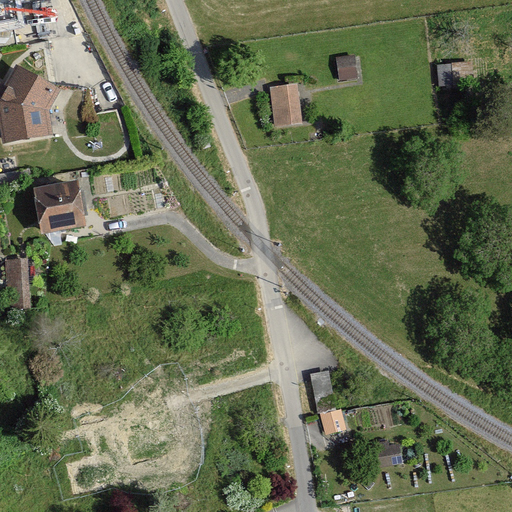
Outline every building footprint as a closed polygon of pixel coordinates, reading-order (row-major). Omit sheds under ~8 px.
[(19,0),(0,0),(0,31),(24,27),(19,0)] [(354,57),(338,59),(341,79),(357,77),(354,57)] [(470,65),(438,67),(439,84),(471,82),(470,65)] [(59,91),(16,67),(0,95),(0,124),(3,144),(51,137),(48,112),(59,91)] [(297,87),(271,88),(273,126),(299,124),(297,87)] [(84,227),(77,185),(35,192),(42,234),(84,227)] [(29,308),(27,261),(7,262),(9,309),(29,308)] [(198,344),(187,303),(145,314),(156,355),(198,344)] [(78,380),(67,339),(25,350),(36,391),(78,380)] [(208,383),(198,344),(156,355),(166,393),(198,385),(208,383)] [(335,408),(327,372),(311,376),(318,411),(322,410),(335,408)] [(88,419),(78,380),(36,391),(46,429),(78,421),(88,419)] [(335,408),(322,410),(326,432),(344,429),(339,407),(335,408)] [(225,456),(215,415),(173,426),(184,466),(225,456)] [(90,465),(78,421),(46,429),(57,474),(77,468),(90,465)] [(388,442),(370,444),(373,469),(402,464),(400,445),(388,447),(388,442)] [(235,494),(225,456),(184,466),(193,505),(226,497),(235,494)] [(75,511),(89,508),(77,468),(57,474),(35,480),(44,511),(75,511)]
